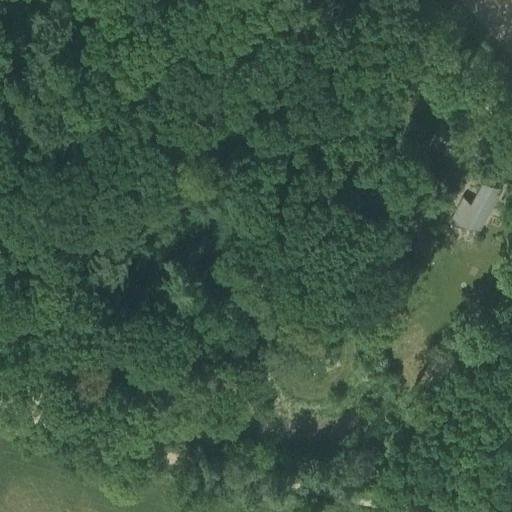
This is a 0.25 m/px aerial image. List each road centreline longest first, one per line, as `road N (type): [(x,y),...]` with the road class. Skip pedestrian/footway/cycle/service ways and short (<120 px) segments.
road 1 (track): [(0,400),(446,511)]
road 2 (track): [(405,0),(511,110)]
